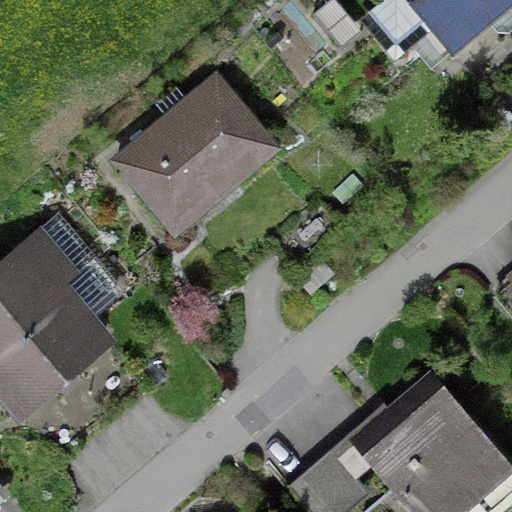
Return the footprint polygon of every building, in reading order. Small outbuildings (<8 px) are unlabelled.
[(511,0),(393,0),(369,21),(395,53),(439,16),(461,43),(511,0)] [(216,77),(116,160),(175,231),(275,147),(216,77)] [(317,198),(270,239),(298,272),(346,231),(317,198)] [(37,239),(0,269),(0,301),(61,374),(61,375),(103,339),(83,315),(116,287),(60,220),(37,239)] [(511,282),(496,296),(511,315),(511,282)] [(61,374),(0,301),(0,386),(19,410),(61,375),(61,374)] [(511,465),(432,374),(338,455),(358,478),(372,465),(413,511),(474,511),(511,479),(511,465)] [(358,478),(338,455),(332,448),(289,485),(312,511),(334,511),(365,486),(358,478)]
